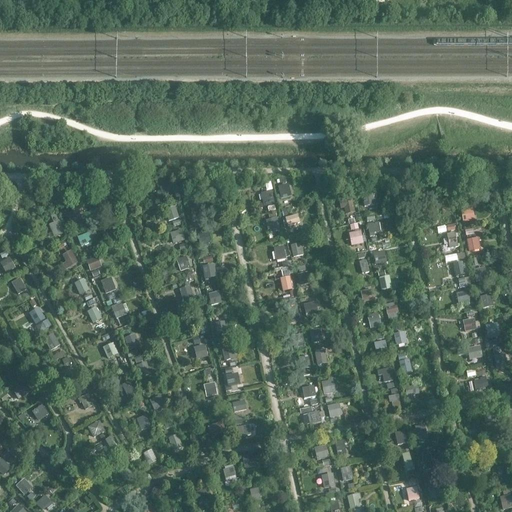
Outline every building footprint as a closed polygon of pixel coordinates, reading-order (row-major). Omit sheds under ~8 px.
[(276,185),(278,198),(292,195),(289,182),(276,185)] [(170,184),(161,188),(165,196),(174,191),(170,184)] [(266,206),(276,204),(273,190),(263,192),(266,206)] [(366,206),(377,203),(375,194),(364,196),(366,206)] [(471,204),(461,206),(464,221),(474,219),(471,204)] [(164,207),(167,221),(180,218),(178,205),(164,207)] [(336,208),(338,221),(352,218),(349,205),(336,208)] [(84,207),(68,213),(72,226),(89,220),(84,207)] [(436,211),(439,224),(452,221),(450,208),(436,211)] [(191,211),(194,225),(208,222),(205,209),(191,211)] [(299,213),(287,217),(289,226),(302,222),(299,213)] [(47,225),(53,236),(65,230),(59,218),(47,225)] [(263,221),(266,234),(279,232),(277,218),(263,221)] [(350,220),(352,230),(359,229),(357,219),(350,220)] [(365,228),(368,241),(381,239),(379,226),(365,228)] [(172,232),(175,243),(187,240),(183,229),(172,232)] [(351,232),(353,245),(365,243),(363,230),(351,232)] [(77,237),(83,249),(95,243),(89,231),(77,237)] [(452,247),(460,246),(457,232),(448,234),(452,247)] [(210,233),(199,236),(203,248),(213,245),(210,233)] [(466,237),(469,251),(482,248),(480,235),(466,237)] [(290,246),(293,259),(306,257),(303,243),(290,246)] [(285,245),(275,248),(279,260),(288,257),(285,245)] [(375,253),(377,264),(389,262),(387,250),(375,253)] [(65,253),(69,266),(78,264),(74,251),(65,253)] [(466,253),(446,256),(447,262),(467,259),(466,253)] [(175,258),(177,271),(191,269),(188,255),(175,258)] [(8,273),(17,268),(11,256),(1,262),(8,273)] [(88,260),(92,271),(103,267),(100,256),(88,260)] [(216,264),(204,265),(206,278),(218,277),(216,264)] [(350,267),(353,280),(366,277),(363,264),(350,267)] [(307,265),(298,268),(300,274),(309,271),(307,265)] [(486,268),(474,270),(477,284),(489,282),(486,268)] [(450,271),(452,285),(466,282),(463,269),(450,271)] [(310,272),(299,275),(302,286),(312,283),(310,272)] [(277,275),(280,289),(294,286),(291,273),(277,275)] [(103,280),(108,294),(118,289),(113,276),(103,280)] [(10,283),(16,295),(29,288),(22,277),(10,283)] [(72,284),(78,296),(90,290),(84,278),(72,284)] [(377,283),(380,297),(393,294),(391,281),(377,283)] [(181,289),(185,301),(196,298),(192,285),(181,289)] [(363,290),(363,301),(376,301),(376,289),(363,290)] [(209,293),(211,306),(225,303),(222,290),(209,293)] [(467,291),(457,293),(459,305),(469,303),(467,291)] [(480,296),(482,309),(496,306),(493,293),(480,296)] [(302,302),(305,316),(318,313),(316,300),(302,302)] [(110,308),(117,320),(129,313),(122,302),(110,308)] [(390,307),(391,318),(399,317),(399,306),(390,307)] [(94,323),(104,319),(98,307),(89,311),(94,323)] [(35,321),(45,317),(41,308),(31,312),(35,321)] [(461,320),(464,333),(477,330),(475,317),(461,320)] [(185,320),(188,334),(201,331),(198,318),(185,320)] [(362,322),(364,335),(378,332),(375,319),(362,322)] [(216,323),(219,336),(230,334),(227,321),(216,323)] [(499,325),(485,327),(488,342),(501,339),(499,325)] [(309,331),(312,344),(325,341),(323,328),(309,331)] [(43,339),(49,351),(61,345),(55,333),(43,339)] [(389,336),(392,349),(406,347),(403,333),(389,336)] [(137,334),(127,337),(131,350),(141,346),(137,334)] [(100,347),(106,359),(118,352),(112,341),(100,347)] [(376,343),(377,350),(388,348),(387,341),(376,343)] [(199,357),(209,355),(207,344),(196,347),(199,357)] [(221,348),(224,361),(238,359),(235,346),(221,348)] [(470,359),(484,358),(483,346),(469,347),(470,359)] [(314,350),(317,363),(330,361),(328,348),(314,350)] [(131,361),(143,359),(141,349),(129,351),(131,361)] [(493,354),(496,367),(510,365),(507,351),(493,354)] [(57,365),(68,361),(65,352),(54,355),(57,365)] [(412,359),(407,360),(406,355),(400,356),(402,373),(413,372),(412,359)] [(135,366),(141,378),(154,372),(147,360),(135,366)] [(228,375),(231,392),(243,391),(240,373),(228,375)] [(375,378),(377,392),(391,389),(388,376),(375,378)] [(325,395),(338,392),(335,379),(322,382),(325,395)] [(470,384),(473,397),(486,394),(484,381),(470,384)] [(203,384),(205,397),(219,395),(216,382),(203,384)] [(11,392),(20,402),(30,393),(21,383),(11,392)] [(300,388),(302,401),(316,398),(313,385),(300,388)] [(400,390),(389,391),(391,406),(401,405),(400,390)] [(77,399),(84,410),(96,403),(89,391),(77,399)] [(403,396),(406,410),(420,407),(417,394),(403,396)] [(151,399),(156,409),(166,405),(162,395),(151,399)] [(242,411),(248,409),(246,400),(233,403),(236,417),(243,415),(242,411)] [(32,412),(41,422),(51,412),(42,402),(32,412)] [(326,405),(328,418),(342,416),(339,402),(326,405)] [(304,413),(305,424),(323,422),(322,411),(304,413)] [(134,419),(140,431),(152,425),(146,413),(134,419)] [(89,426),(95,437),(107,431),(101,420),(89,426)] [(237,425),(240,438),(253,436),(250,422),(237,425)] [(215,423),(215,435),(226,434),(226,423),(215,423)] [(416,426),(419,439),(429,436),(426,423),(416,426)] [(393,432),(395,446),(409,443),(406,430),(393,432)] [(166,437),(171,450),(184,445),(179,432),(166,437)] [(101,442),(108,454),(119,447),(112,435),(101,442)] [(334,442),(336,455),(350,453),(347,439),(334,442)] [(315,448),(319,460),(331,456),(327,444),(315,448)] [(483,447),(486,461),(500,458),(497,445),(483,447)] [(150,464),(158,461),(154,449),(145,453),(150,464)] [(403,455),(408,472),(416,469),(411,453),(403,455)] [(245,457),(248,470),(258,469),(255,455),(245,457)] [(0,456),(0,475),(10,466),(1,456),(0,456)] [(418,466),(421,479),(434,476),(432,463),(418,466)] [(221,468),(224,482),(237,479),(235,466),(221,468)] [(342,468),(345,481),(354,479),(352,466),(342,468)] [(497,468),(500,481),(510,479),(507,466),(497,468)] [(319,474),(321,488),(335,485),(332,472),(319,474)] [(114,483),(121,494),(133,487),(126,475),(114,483)] [(25,495),(35,488),(26,478),(17,485),(25,495)] [(249,487),(251,501),(265,498),(262,485),(249,487)] [(404,487),(406,501),(420,498),(417,485),(404,487)] [(347,496),(350,509),(363,506),(360,493),(347,496)] [(498,496),(500,509),(511,506),(511,496),(511,493),(498,496)] [(44,511),(48,511),(56,505),(47,495),(37,503),(44,511)] [(331,511),(340,511),(341,502),(332,502),(331,511)] [(9,511),(26,511),(18,503),(9,511)]
